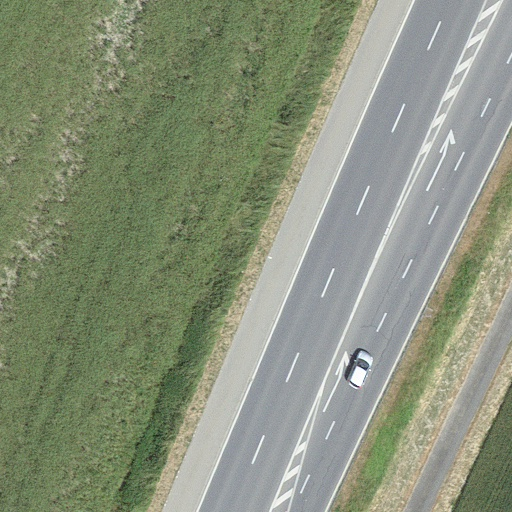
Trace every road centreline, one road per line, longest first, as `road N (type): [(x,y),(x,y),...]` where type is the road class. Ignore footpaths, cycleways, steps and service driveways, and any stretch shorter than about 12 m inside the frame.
road 1 (primary): [(463,0),(334,356)]
road 2 (primary): [(334,356),(511,33)]
road 3 (unclassified): [(511,326),(426,511)]
road 4 (primary): [(334,356),(266,511)]
